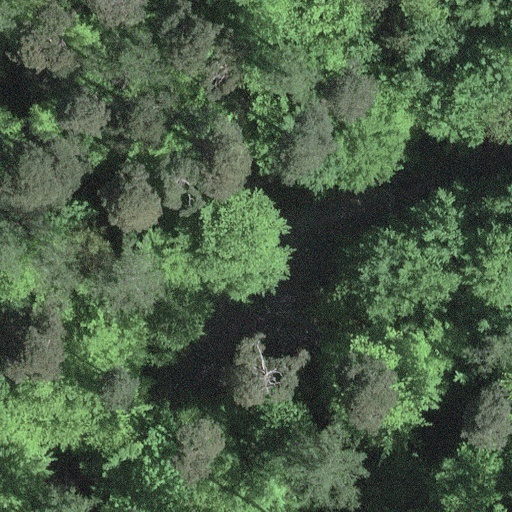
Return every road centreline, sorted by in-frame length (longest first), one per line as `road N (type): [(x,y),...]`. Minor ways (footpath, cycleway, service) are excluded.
road 1 (track): [(41,511),(125,454),(270,312)]
road 2 (track): [(270,312),(272,283),(511,167)]
road 3 (track): [(270,312),(287,335),(321,338),(405,318),(511,317)]
